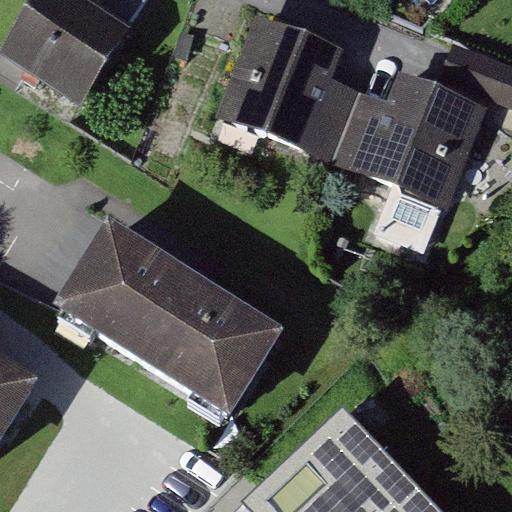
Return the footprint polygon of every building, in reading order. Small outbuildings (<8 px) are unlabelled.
[(40,78),(81,105),(130,34),(125,29),(82,0),(36,0),(2,51),(40,78)] [(82,0),(125,29),(144,0),(82,0)] [(224,125),(341,171),(370,98),(335,84),(344,63),(263,30),(224,125)] [(511,72),(456,51),(448,71),(441,89),(511,115),(511,72)] [(370,98),(341,171),(457,218),(495,123),(414,91),(405,112),(370,98)] [(65,321),(233,422),(283,340),(189,284),(115,239),(91,275),(65,321)] [(0,455),(39,392),(0,367),(0,455)] [(353,511),(426,511),(400,477),(353,511)]
